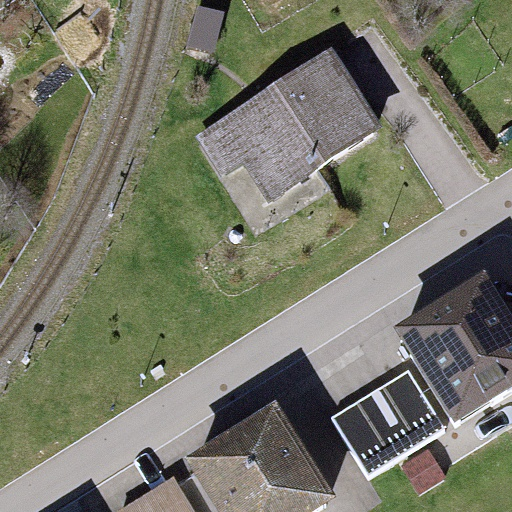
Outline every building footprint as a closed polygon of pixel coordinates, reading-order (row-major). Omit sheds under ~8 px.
[(241,161),(263,195),(378,121),(334,54),(200,140),(221,173),(241,161)] [(511,332),(485,287),(406,334),(454,414),(511,379),(511,332)] [(370,475),(443,429),(406,372),(334,419),(370,475)] [(280,416),(193,463),(218,511),(306,511),(325,502),(280,416)] [(180,511),(171,494),(137,511),(180,511)]
